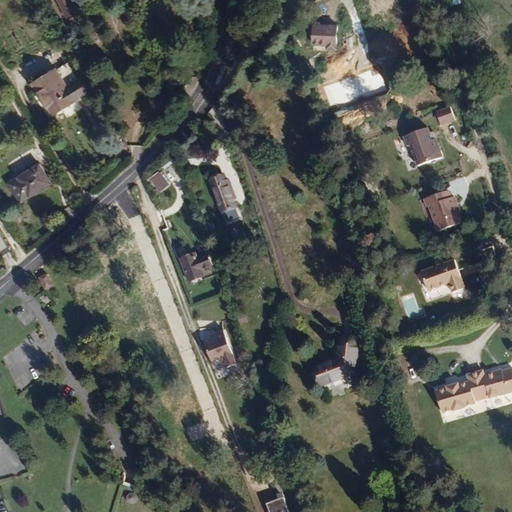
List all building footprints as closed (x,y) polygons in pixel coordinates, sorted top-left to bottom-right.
[(79,12),(73,0),(59,0),(67,18),(79,12)] [(337,48),(338,25),(314,24),(313,44),(328,45),(328,48),(337,48)] [(91,91),(83,77),(69,86),(57,68),(33,83),(53,115),(77,100),(78,99),(91,91)] [(187,85),(173,69),(167,82),(181,96),(187,85)] [(457,120),(452,107),(438,112),(442,126),(457,120)] [(218,140),(217,122),(200,123),(202,142),(218,140)] [(444,158),(437,140),(434,141),(429,128),(405,137),(409,147),(411,146),(419,167),(444,158)] [(53,183),(41,163),(18,177),(20,179),(11,184),(22,202),(53,183)] [(158,189),(168,181),(162,173),(152,181),(158,189)] [(237,208),(234,199),(236,199),(229,180),(227,181),(226,176),(211,181),(223,213),(224,212),(227,221),(240,217),(236,208),(237,208)] [(463,224),(456,204),(458,203),(456,197),(453,198),(450,191),(426,199),(429,208),(432,207),(441,232),(463,224)] [(493,247),(482,250),(485,261),(496,258),(493,247)] [(203,270),(214,266),(209,255),(199,259),(197,253),(181,259),(189,282),(205,275),(203,270)] [(466,289),(456,260),(443,265),(443,266),(437,268),(436,267),(422,272),(429,292),(450,285),(453,294),(466,289)] [(54,286),(47,273),(39,277),(45,290),(49,288),(54,286)] [(236,366),(223,332),(209,337),(210,340),(204,343),(213,367),(224,362),(227,369),(236,366)] [(357,373),(361,342),(358,338),(354,336),(351,336),(346,336),(344,338),(340,341),(338,361),(316,369),(323,386),(357,373)] [(511,393),(511,368),(504,371),(503,370),(485,375),(491,398),(491,399),(511,393)] [(491,398),(485,375),(484,371),(468,375),(470,382),(471,382),(477,402),(491,398)] [(477,402),(471,382),(470,382),(461,385),(460,383),(448,387),(448,388),(437,391),(443,414),(454,411),(455,411),(466,409),(466,407),(477,404),(477,402)] [(288,511),(284,500),(267,506),(269,511),(288,511)]
